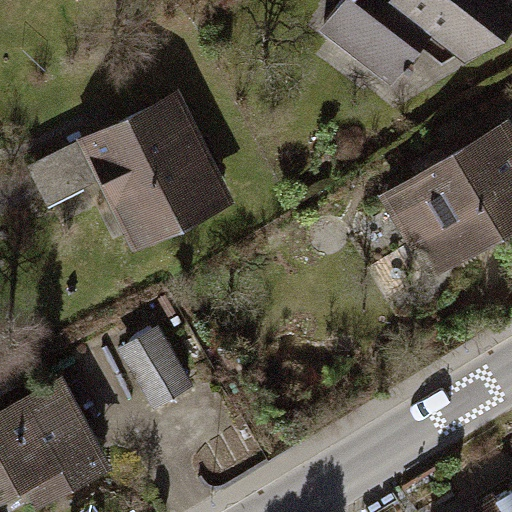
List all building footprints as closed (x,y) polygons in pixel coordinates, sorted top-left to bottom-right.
[(511,0),(350,0),(322,37),(397,94),(435,46),(467,70),(503,48),(511,35),(511,0)] [(231,211),(178,101),(28,173),(49,215),(98,191),(131,260),(231,211)] [(511,134),(508,128),(382,203),(429,282),(511,233),(511,134)] [(156,333),(120,355),(153,407),(189,385),(156,333)] [(58,384),(0,418),(0,508),(19,497),(28,511),(42,511),(110,472),(58,384)] [(511,511),(511,471),(471,495),(480,511),(511,511)] [(480,511),(471,495),(440,511),(480,511)]
